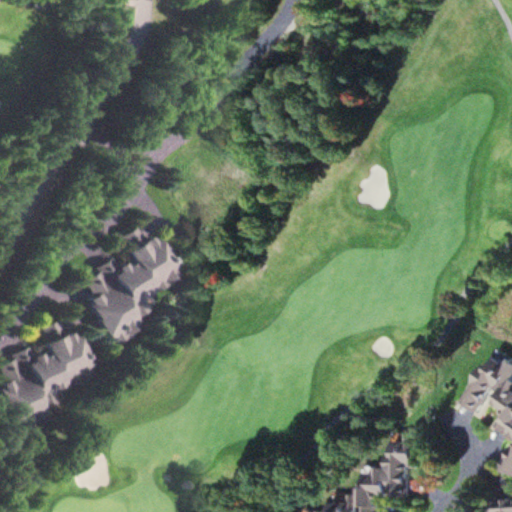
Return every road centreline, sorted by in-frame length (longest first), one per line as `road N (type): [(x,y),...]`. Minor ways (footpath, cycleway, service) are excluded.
road 1 (residential): [(73,124),(142,169),(209,110),(294,0)]
road 2 (residential): [(144,0),(133,44),(42,169),(0,252)]
road 3 (residential): [(142,169),(119,208),(57,258),(0,339)]
